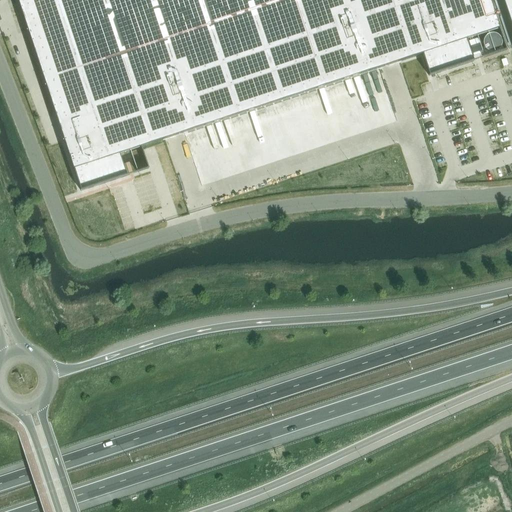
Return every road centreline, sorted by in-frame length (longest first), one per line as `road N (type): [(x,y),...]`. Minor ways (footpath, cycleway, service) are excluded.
road 1 (unclassified): [(511,193),(282,206),(88,260),(69,249),(0,68)]
road 2 (motorway): [(511,314),(0,483)]
road 3 (motorway): [(26,511),(511,352)]
road 4 (motorway): [(511,291),(415,310),(229,325),(51,369)]
road 5 (motorway): [(200,511),(274,487),(511,378)]
road 6 (tertiary): [(339,511),(511,420)]
